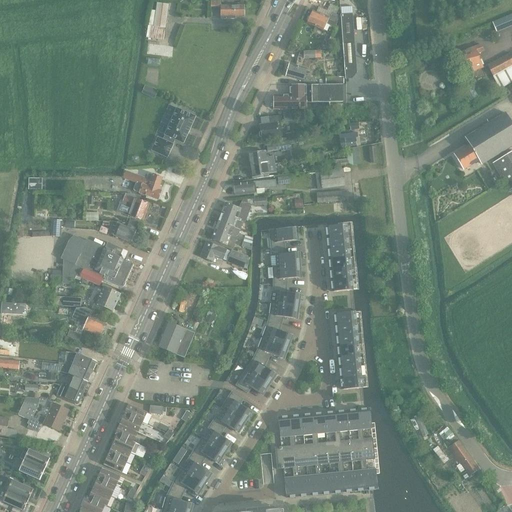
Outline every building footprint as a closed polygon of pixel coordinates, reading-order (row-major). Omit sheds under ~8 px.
[(244,6),(221,6),(221,1),(211,1),(211,8),(221,8),(221,19),(234,20),(235,17),(243,17),(244,6)] [(151,11),(148,26),(146,38),(165,41),(165,35),(165,29),(169,5),(157,3),(155,11),(151,11)] [(329,6),(325,16),(313,11),(308,24),(323,31),(326,24),(335,27),(339,17),(336,15),(338,10),(329,6)] [(342,14),(345,80),(352,79),(356,73),(353,14),(342,14)] [(511,14),(492,22),(496,32),(511,25),(511,14)] [(331,37),(327,44),(336,48),(339,41),(331,37)] [(148,43),(146,55),(161,57),(162,45),(148,43)] [(457,54),(460,61),(459,61),(458,64),(459,67),(462,68),(463,68),(466,75),(483,68),(477,53),(483,51),(481,45),(474,47),(457,54)] [(511,81),(511,56),(510,53),(487,66),(499,89),(511,81)] [(286,76),(303,81),(303,82),(310,84),(315,84),(315,86),(290,85),(290,96),(274,96),(274,109),(296,109),(302,109),(306,109),(306,103),(329,103),(329,109),(343,107),(342,103),(343,85),(344,85),(343,77),(321,78),(321,79),(317,79),(305,76),(307,69),(302,67),(293,65),(289,64),(286,76)] [(183,144),(195,117),(177,109),(163,140),(157,138),(151,151),(167,158),(173,145),(173,144),(175,140),(183,144)] [(482,165),(511,146),(511,124),(505,113),(465,137),(470,145),(454,154),(464,170),(479,160),(482,165)] [(262,139),(272,138),(282,137),(280,122),(282,121),(282,116),(270,118),(271,125),(260,126),(262,139)] [(338,131),(337,120),(327,121),(328,130),(330,130),(331,132),(338,131)] [(357,132),(339,135),(340,139),(341,149),(356,146),(355,138),(358,137),(357,132)] [(269,152),(272,151),(281,150),(281,151),(289,150),(288,142),(268,144),(269,152)] [(348,164),(361,164),(361,148),(348,149),(348,164)] [(511,188),(511,151),(492,163),(509,191),(511,188)] [(249,154),(251,165),(269,162),(270,164),(274,164),(273,157),(266,158),(265,152),(249,154)] [(276,173),(274,164),(270,164),(269,162),(251,165),(252,176),(253,176),(253,179),(265,177),(265,174),(276,173)] [(321,172),(315,173),(317,189),(344,186),(342,169),(321,172)] [(135,184),(133,190),(134,191),(140,194),(158,200),(161,191),(160,191),(162,186),(160,186),(162,178),(153,175),(151,180),(125,171),(122,179),(136,183),(135,184)] [(277,177),(278,185),(289,184),(288,176),(277,177)] [(29,179),(29,190),(37,190),(37,179),(29,179)] [(276,181),(264,182),(234,184),(235,195),(257,193),(256,189),(276,188),(276,181)] [(317,193),(318,203),(345,200),(344,191),(317,193)] [(134,200),(125,197),(122,204),(131,208),(128,216),(143,221),(149,204),(134,199),(134,200)] [(303,199),(295,200),(295,209),(303,208),(303,199)] [(222,212),(245,221),(246,219),(249,212),(251,208),(241,204),(239,208),(225,203),(222,212)] [(218,221),(240,229),(243,222),(244,223),(245,221),(222,212),(218,221)] [(130,219),(127,227),(135,230),(138,222),(130,219)] [(62,237),(63,221),(53,221),(52,236),(62,237)] [(240,229),(218,221),(215,231),(236,238),(238,239),(239,237),(237,237),(240,229)] [(131,243),(136,231),(135,230),(127,227),(120,224),(117,223),(114,231),(115,231),(113,235),(131,243)] [(326,227),(327,236),(327,238),(347,236),(346,225),(326,227)] [(297,228),(269,231),(271,250),(284,248),(284,242),(296,241),(295,235),(297,235),(297,228)] [(233,247),(234,243),(235,241),(237,241),(238,239),(236,238),(215,231),(211,240),(227,246),(227,245),(233,247)] [(88,284),(90,282),(99,286),(100,286),(103,278),(123,287),(134,264),(124,260),(122,255),(120,254),(122,249),(108,243),(106,248),(90,241),(87,241),(86,241),(75,236),(67,255),(64,254),(62,259),(70,263),(66,271),(84,279),(82,282),(88,284)] [(245,236),(243,242),(241,247),(251,251),(252,244),(253,238),(245,236)] [(327,238),(328,247),(328,249),(348,247),(347,236),(327,238)] [(226,250),(208,242),(201,256),(213,261),(215,256),(223,259),(226,250)] [(328,249),(329,257),(329,260),(349,258),(348,247),(328,249)] [(272,267),(273,268),(298,266),(297,260),(299,260),(299,253),(285,254),(284,248),(271,250),(272,256),(276,255),(277,267),(272,267)] [(232,250),(229,260),(227,263),(243,269),(244,268),(248,270),(250,259),(248,258),(248,257),(232,250)] [(329,260),(330,268),(330,271),(350,269),(349,258),(329,260)] [(273,277),(273,286),(287,286),(287,279),(301,278),(300,271),(298,271),(298,266),(273,268),(273,277)] [(350,269),(330,271),(331,282),(351,280),(350,269)] [(351,280),(331,282),(332,293),(352,291),(351,280)] [(271,303),(296,307),(297,301),(299,302),(300,295),(286,293),(287,286),(273,286),(273,291),(277,292),(276,304),(271,303)] [(112,311),(112,310),(113,311),(121,294),(104,287),(100,295),(98,294),(94,303),(112,311)] [(59,305),(63,305),(63,306),(80,308),(81,298),(63,297),(63,298),(60,298),(59,305)] [(270,315),(268,321),(281,324),(283,317),(297,319),(298,313),(296,312),(296,307),(271,303),(270,315)] [(104,325),(89,318),(93,311),(85,308),(76,308),(71,318),(85,325),(83,330),(99,337),(104,325)] [(204,321),(213,325),(217,316),(208,312),(204,321)] [(334,314),(336,325),(355,323),(354,312),(334,314)] [(267,327),(262,338),(286,347),(288,342),(290,342),(292,336),(279,331),(281,324),(268,321),(267,327)] [(166,322),(156,347),(184,358),(195,333),(166,322)] [(355,323),(336,325),(337,336),(357,334),(355,323)] [(337,336),(337,344),(338,347),(358,345),(357,334),(337,336)] [(258,349),(255,355),(267,361),(270,354),(284,359),(286,353),(284,352),(286,347),(262,338),(258,349)] [(338,347),(338,355),(339,358),(359,356),(358,345),(338,347)] [(83,368),(92,372),(97,362),(81,355),(78,361),(75,359),(68,356),(65,359),(65,364),(73,364),(78,367),(79,365),(83,367),(83,368)] [(253,360),(246,370),(268,384),(271,379),(272,380),(276,374),(264,367),(267,361),(255,355),(253,360)] [(339,358),(340,366),(340,369),(360,367),(359,356),(339,358)] [(0,359),(0,368),(19,370),(19,361),(0,359)] [(79,365),(78,367),(76,372),(70,370),(69,374),(88,383),(92,372),(83,368),(83,367),(79,365)] [(360,367),(340,369),(341,379),(361,378),(360,367)] [(246,370),(236,386),(247,393),(251,388),(262,395),(266,390),(264,389),(268,384),(246,370)] [(70,387),(83,393),(88,383),(69,374),(66,380),(72,382),(70,387)] [(361,378),(341,379),(342,390),(362,388),(361,378)] [(57,397),(64,400),(74,404),(75,402),(79,404),(83,393),(70,387),(69,388),(62,385),(57,397)] [(232,392),(222,408),(243,421),(246,417),(248,418),(252,412),(240,405),(243,399),(232,392)] [(39,399),(25,398),(18,415),(29,420),(27,424),(29,425),(28,427),(38,432),(42,423),(59,431),(69,411),(53,404),(53,401),(39,399)] [(124,415),(142,423),(147,413),(129,405),(124,415)] [(150,406),(149,414),(162,415),(163,407),(150,406)] [(215,417),(212,423),(223,430),(226,425),(238,433),(242,427),(240,426),(243,421),(222,408),(225,410),(219,420),(215,417)] [(283,470),(286,498),(378,489),(370,409),(278,418),(280,437),(275,438),(271,438),(268,439),(266,441),(264,443),(263,445),(262,448),(261,451),(261,453),(261,456),(274,455),(276,471),(283,470)] [(120,425),(138,433),(142,423),(124,415),(120,425)] [(0,435),(6,436),(15,438),(17,430),(7,429),(9,419),(0,417),(0,435)] [(212,423),(208,429),(212,431),(206,440),(202,438),(223,452),(226,448),(228,449),(231,443),(220,435),(223,430),(212,423)] [(133,443),(133,442),(138,433),(120,425),(115,435),(117,436),(117,435),(133,443)] [(453,432),(446,437),(450,442),(456,437),(453,432)] [(113,445),(131,453),(135,443),(133,442),(133,443),(117,435),(117,436),(113,445)] [(223,452),(202,438),(192,454),(203,461),(206,456),(218,464),(222,458),(220,457),(223,452)] [(446,450),(458,465),(449,471),(459,482),(463,479),(459,474),(465,469),(470,476),(479,470),(458,441),(446,450)] [(131,453),(113,445),(108,455),(126,463),(131,453)] [(181,448),(178,453),(183,456),(187,451),(181,448)] [(24,461),(24,462),(44,471),(49,460),(25,449),(20,459),(24,461)] [(8,453),(4,464),(17,468),(20,458),(8,453)] [(192,454),(188,460),(192,462),(186,471),(182,469),(203,483),(206,478),(208,480),(211,474),(200,466),(203,461),(192,454)] [(121,473),(126,463),(108,455),(104,465),(121,473)] [(141,470),(147,473),(152,464),(146,461),(141,470)] [(24,462),(19,473),(39,482),(44,471),(24,462)] [(98,479),(115,487),(120,476),(102,469),(98,479)] [(175,479),(171,488),(183,494),(186,487),(198,495),(202,489),(200,488),(203,483),(182,469),(175,479)] [(163,477),(161,482),(171,487),(174,482),(163,477)] [(93,489),(111,496),(115,487),(98,479),(93,489)] [(13,483),(8,493),(28,502),(32,491),(13,483)] [(166,497),(163,509),(173,511),(188,511),(189,510),(191,511),(193,504),(180,501),(183,494),(171,488),(166,497)] [(105,506),(104,506),(106,507),(111,496),(93,489),(89,498),(105,506)] [(8,493),(3,504),(21,511),(23,511),(28,502),(8,493)] [(92,511),(101,511),(104,506),(105,506),(89,498),(87,497),(82,507),(92,511)]
